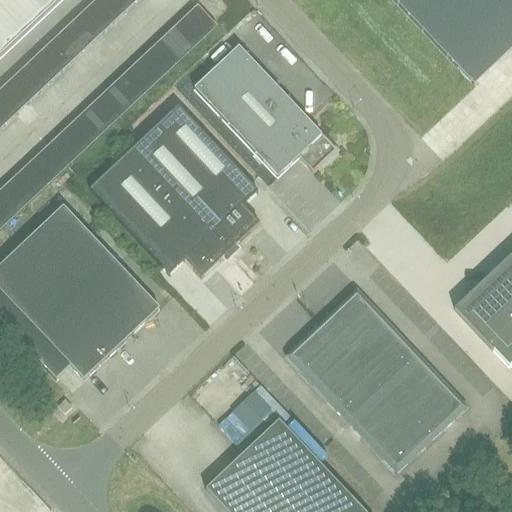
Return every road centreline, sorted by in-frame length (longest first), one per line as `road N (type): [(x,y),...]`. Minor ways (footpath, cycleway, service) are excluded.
road 1 (unclassified): [(265,0),(373,115),(377,176),(357,211),(63,497)]
road 2 (unknown): [(334,233),(485,403),(482,427),(418,489),(386,495),(240,324)]
